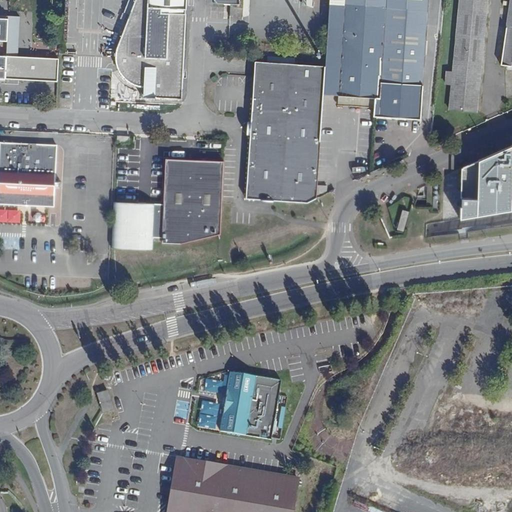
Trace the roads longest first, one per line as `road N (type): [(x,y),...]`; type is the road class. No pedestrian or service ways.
road 1 (primary): [(47,382),(86,355),(257,305),(375,279),(511,263)]
road 2 (unclassified): [(0,116),(197,126),(203,0)]
road 3 (primary): [(342,271),(98,318),(26,318)]
road 4 (residential): [(511,127),(360,195),(343,214),(342,271)]
road 5 (unknown): [(308,347),(311,384),(282,450),(164,432)]
road 6 (primary): [(511,246),(342,271)]
